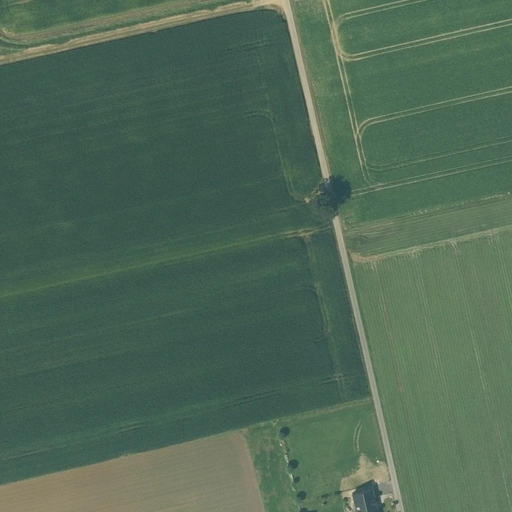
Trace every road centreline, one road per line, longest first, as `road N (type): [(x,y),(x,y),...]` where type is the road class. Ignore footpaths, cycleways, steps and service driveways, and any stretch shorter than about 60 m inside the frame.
road 1 (unclassified): [(286,0),(402,511)]
road 2 (track): [(274,0),(0,60)]
